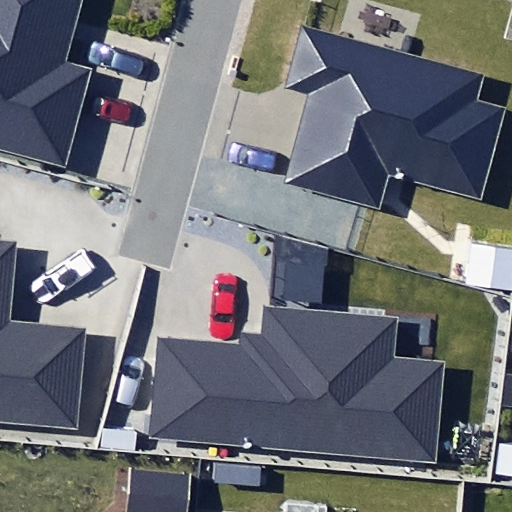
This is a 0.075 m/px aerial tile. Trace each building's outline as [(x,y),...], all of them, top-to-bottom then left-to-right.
[(0,0),(0,152),(63,169),(90,70),(67,64),(84,0),(0,0)] [(308,95),(285,179),(382,205),(389,180),(479,205),(506,107),(474,99),(479,78),(410,58),(338,39),(301,29),(284,88),(308,95)] [(0,418),(79,426),(87,330),(9,323),(16,246),(0,244),(0,418)] [(153,336),(146,440),(434,461),(441,363),(390,359),(393,318),(265,309),(263,335),(244,333),(243,343),(153,336)] [(130,468),(126,511),(186,511),(190,473),(130,468)]
